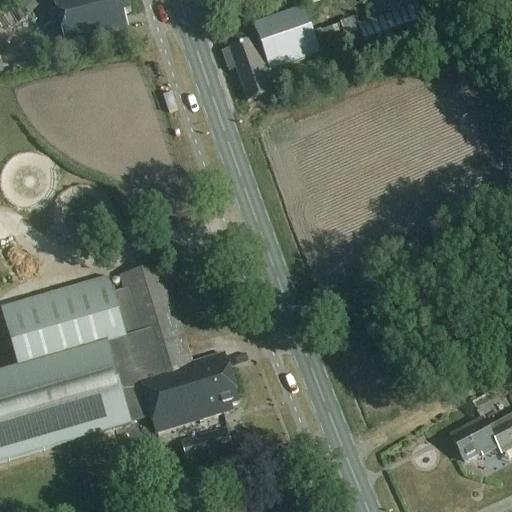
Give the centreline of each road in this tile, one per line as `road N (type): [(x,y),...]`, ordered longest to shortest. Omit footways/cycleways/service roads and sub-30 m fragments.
road 1 (primary): [(367,511),(254,216),(183,0)]
road 2 (track): [(511,355),(492,381),(384,437),(340,444)]
